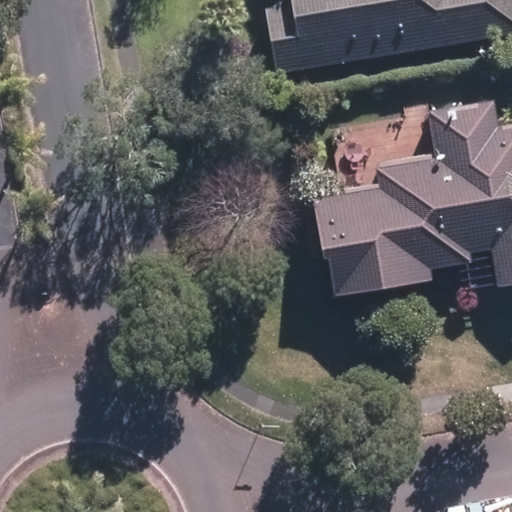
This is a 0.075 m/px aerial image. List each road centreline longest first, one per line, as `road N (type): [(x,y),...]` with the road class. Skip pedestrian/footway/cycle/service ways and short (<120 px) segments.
road 1 (residential): [(45,0),(102,397)]
road 2 (residential): [(213,511),(511,464)]
road 3 (residential): [(102,397),(162,426),(202,479),(213,511)]
